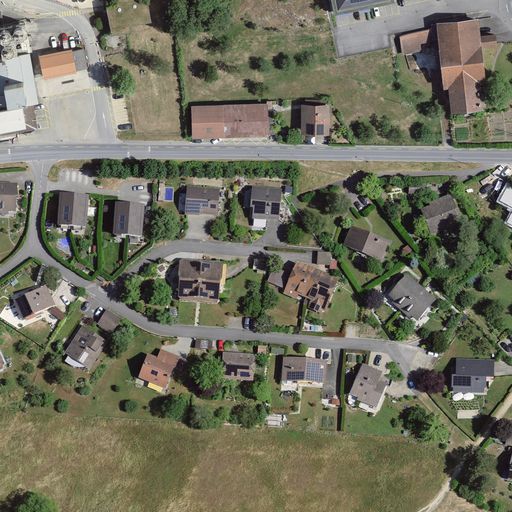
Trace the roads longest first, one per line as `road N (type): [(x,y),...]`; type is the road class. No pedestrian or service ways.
road 1 (residential): [(41,155),(37,249),(138,321),(161,330),(390,349)]
road 2 (tertiary): [(107,153),(511,156)]
road 3 (unclassified): [(107,153),(93,52),(83,33),(60,16),(0,0)]
